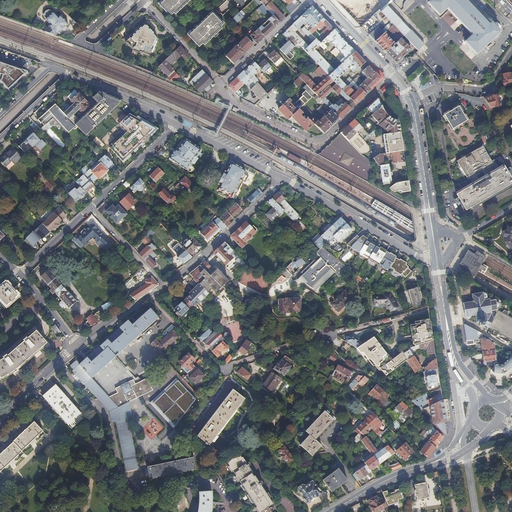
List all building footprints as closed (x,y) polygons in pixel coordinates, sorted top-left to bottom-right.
[(162,0),(159,4),(170,16),(173,13),(175,14),(189,0),(162,0)] [(297,0),(293,0),(289,4),(285,8),(290,13),(301,3),(297,0)] [(355,0),(372,16),(386,2),(383,0),(355,0)] [(430,0),(429,2),(440,15),(448,7),(459,19),(463,23),(473,34),(465,42),(477,54),(501,32),(500,31),(502,29),(502,27),(499,23),(496,22),(495,21),(485,10),(483,12),(472,0),(430,0)] [(511,0),(490,0),(491,1),(506,17),(511,12),(511,0)] [(265,7),(262,4),(258,7),(261,11),(262,10),(265,13),(267,13),(268,14),(270,13),(272,15),(273,14),(280,22),(285,18),(271,2),(265,7)] [(309,31),(323,18),(312,6),(289,27),(287,29),(297,40),(310,54),(315,49),(321,44),(309,31)] [(404,36),(418,51),(425,44),(412,30),(410,32),(401,22),(402,21),(388,6),(382,12),(384,15),(393,25),(404,36)] [(387,27),(389,29),(393,25),(384,15),(382,12),(380,10),(374,15),(382,24),(383,23),(387,27)] [(188,34),(187,35),(199,46),(202,43),(204,45),(221,29),(220,27),(224,24),(213,11),(212,12),(213,13),(210,16),(209,15),(198,25),(199,27),(196,29),(195,28),(191,31),(192,32),(189,35),(188,34)] [(244,14),(241,11),(231,20),(234,24),(237,21),(237,22),(242,17),(241,17),(244,14)] [(49,27),(44,32),(54,35),(55,34),(56,35),(67,24),(60,16),(58,18),(53,13),(52,13),(51,13),(50,12),(49,12),(48,12),(47,12),(46,12),(45,13),(45,14),(44,15),(44,16),(45,17),(45,18),(46,19),(45,20),(50,25),(48,27),(49,27)] [(272,15),(269,19),(276,27),(280,23),(280,22),(273,14),(272,15)] [(323,18),(309,31),(321,44),(322,42),(334,30),(323,18)] [(269,19),(258,28),(265,36),(276,27),(269,19)] [(144,24),(125,42),(132,51),(138,53),(139,52),(143,53),(143,52),(149,54),(156,38),(144,24)] [(401,39),(404,36),(393,25),(389,29),(388,29),(395,37),(394,38),(393,42),(384,33),(375,42),(386,53),(392,47),(396,44),(401,39)] [(258,28),(256,27),(253,29),(252,28),(248,32),(253,38),(258,44),(265,36),(258,28)] [(373,31),(369,35),(375,42),(384,33),(388,29),(389,29),(387,27),(384,29),(380,29),(379,27),(374,31),(373,31)] [(287,38),(286,39),(288,41),(289,40),(292,44),(297,40),(287,29),(283,33),(287,38)] [(355,52),(334,30),(322,42),(325,44),(329,41),(336,48),(331,52),(341,62),(337,66),(339,67),(355,52)] [(254,45),(246,37),(226,55),(234,64),(254,45)] [(396,64),(403,58),(411,50),(401,39),(396,44),(398,46),(395,49),(392,47),(386,53),(396,64)] [(286,56),(295,47),(292,44),(289,40),(288,41),(280,49),(286,56)] [(189,57),(180,47),(165,61),(170,67),(181,55),(186,60),(189,57)] [(317,62),(319,64),(330,76),(335,71),(315,49),(310,54),(315,60),(317,62)] [(281,58),(274,50),(268,56),(275,64),(281,58)] [(335,71),(330,76),(333,80),(342,90),(347,85),(352,80),(349,77),(343,83),(339,78),(346,71),(347,72),(349,70),(348,69),(351,66),(353,67),(351,69),(354,73),(365,62),(355,52),(339,67),(335,71)] [(281,58),(276,64),(278,66),(284,61),(281,58)] [(257,66),(261,70),(263,73),(270,67),(263,60),(257,66)] [(165,61),(158,67),(167,76),(173,70),(170,67),(165,61)] [(253,62),(243,71),(250,79),(249,80),(250,81),(261,70),(257,66),(253,62)] [(0,82),(7,91),(11,87),(11,88),(25,75),(19,69),(6,65),(5,65),(0,63),(0,82)] [(300,78),(304,82),(306,85),(315,94),(317,96),(328,85),(333,80),(330,76),(319,64),(313,69),(323,80),(317,85),(307,75),(298,70),(295,73),(300,78)] [(360,88),(366,94),(371,90),(370,89),(380,79),(368,66),(362,71),(368,78),(363,82),(358,86),(360,88)] [(504,80),(503,81),(504,86),(511,84),(511,74),(511,72),(510,72),(509,70),(505,71),(505,73),(503,74),(504,80)] [(169,77),(167,80),(172,82),(178,76),(174,71),(169,77)] [(189,83),(199,94),(200,94),(213,82),(202,71),(189,83)] [(243,86),(247,90),(253,84),(250,81),(249,80),(250,79),(243,71),(233,81),(229,84),(229,88),(238,98),(242,94),(238,90),(243,86)] [(368,78),(362,71),(357,76),(363,82),(368,78)] [(363,82),(357,76),(352,80),(358,86),(363,82)] [(300,78),(292,85),(296,89),(304,82),(300,78)] [(333,80),(328,85),(332,90),(337,95),(339,94),(345,101),(344,102),(350,109),(355,105),(342,90),(333,80)] [(254,82),(253,84),(255,86),(263,94),(264,92),(254,82)] [(255,86),(253,84),(247,90),(251,93),(254,96),(257,99),(263,94),(255,86)] [(386,84),(380,89),(383,93),(389,88),(386,84)] [(297,108),(300,111),(304,107),(303,105),(305,104),(315,94),(306,85),(302,88),(302,89),(303,88),(306,91),(307,92),(304,95),(303,94),(301,95),(302,96),(295,104),(293,103),(297,108)] [(329,109),(338,119),(339,119),(350,109),(344,102),(340,98),(335,103),(338,106),(337,107),(336,105),(333,104),(332,106),(324,97),(332,90),(328,85),(317,96),(318,97),(328,108),(329,109)] [(347,85),(342,90),(355,105),(366,94),(360,88),(351,96),(349,94),(352,91),(347,85)] [(394,97),(399,94),(394,88),(390,91),(394,97)] [(70,108),(67,104),(61,110),(72,121),(75,118),(72,115),(78,109),(81,112),(88,105),(74,91),(67,97),(74,105),(70,108)] [(498,92),(483,96),(487,102),(491,108),(495,106),(496,107),(501,106),(498,92)] [(82,132),(86,136),(117,107),(119,105),(120,101),(103,94),(99,93),(93,98),(98,103),(80,121),(76,117),(75,118),(72,121),(77,127),(82,132)] [(54,94),(50,98),(55,103),(59,99),(54,94)] [(318,122),(315,125),(323,133),(338,119),(329,109),(328,108),(318,97),(315,100),(322,106),(323,106),(326,109),(325,111),(320,107),(317,110),(324,118),(319,122),(318,122)] [(292,116),(306,131),(314,124),(308,118),(305,121),(301,116),(303,113),(300,111),(297,108),(296,109),(290,103),(291,101),(289,99),(279,109),(288,119),(292,116)] [(376,99),(366,108),(372,115),(382,106),(379,100),(379,99),(378,99),(377,99),(376,99)] [(61,110),(55,104),(41,118),(47,124),(53,118),(56,115),(70,130),(71,131),(74,128),(75,129),(77,127),(72,121),(61,110)] [(382,106),(372,115),(371,116),(380,124),(389,117),(386,113),(385,112),(383,109),(382,106)] [(457,106),(443,114),(452,129),(466,120),(457,106)] [(56,115),(53,118),(67,132),(70,130),(56,115)] [(126,133),(109,149),(124,164),(160,130),(151,125),(153,124),(135,115),(132,117),(128,115),(117,124),(126,133)] [(391,119),(389,117),(380,124),(379,125),(381,127),(379,130),(380,131),(382,130),(384,132),(385,131),(387,132),(387,134),(398,132),(400,132),(398,123),(397,122),(395,122),(393,120),(391,119)] [(351,122),(348,125),(357,134),(363,128),(354,119),(351,122)] [(42,137),(45,134),(34,122),(30,126),(34,130),(35,129),(42,137)] [(357,134),(348,125),(342,131),(340,133),(361,154),(369,153),(369,146),(357,134)] [(398,132),(387,134),(382,135),(386,153),(389,153),(402,151),(398,132)] [(18,147),(25,154),(26,154),(27,154),(31,150),(31,148),(35,145),(39,149),(45,143),(41,140),(40,141),(40,140),(35,135),(35,134),(34,134),(33,133),(25,140),(25,141),(24,142),(23,142),(18,147)] [(319,155),(330,161),(363,179),(373,164),(370,162),(361,154),(340,133),(319,152),(317,154),(319,155)] [(186,170),(191,163),(195,157),(196,157),(201,150),(185,139),(183,144),(178,151),(175,150),(169,159),(186,170)] [(13,147),(0,158),(0,160),(6,166),(11,161),(14,164),(22,157),(13,147)] [(464,211),(511,184),(511,183),(503,168),(495,172),(481,147),(455,162),(465,178),(467,177),(472,185),(455,194),(464,211)] [(405,162),(403,151),(402,151),(389,153),(392,164),(405,162)] [(384,165),(382,154),(379,155),(374,158),(376,167),(381,166),(384,165)] [(98,161),(99,162),(106,171),(113,165),(104,156),(98,161)] [(89,169),(83,175),(91,184),(97,178),(97,179),(106,171),(99,162),(90,170),(89,169)] [(405,166),(405,162),(392,164),(393,171),(397,170),(397,171),(402,170),(402,167),(405,166)] [(245,171),(232,164),(227,173),(225,172),(218,185),(220,186),(218,191),(220,192),(226,195),(231,198),(231,197),(234,193),(236,194),(242,182),(245,184),(248,177),(243,174),(245,171)] [(389,165),(384,165),(381,166),(381,168),(380,169),(380,174),(379,174),(380,177),(381,177),(382,183),(383,183),(384,186),(392,184),(389,165)] [(159,167),(150,176),(156,182),(165,174),(159,167)] [(46,175),(42,171),(38,176),(44,183),(43,184),(48,190),(54,184),(49,179),(46,175)] [(83,175),(79,179),(82,182),(78,186),(86,194),(94,187),(91,184),(83,175)] [(169,206),(177,198),(187,189),(189,187),(190,187),(192,185),(185,178),(180,183),(181,183),(180,184),(179,184),(175,187),(176,188),(178,191),(173,196),(171,196),(171,197),(165,190),(159,196),(169,206)] [(139,180),(130,189),(132,192),(131,192),(132,194),(136,190),(137,191),(140,192),(142,190),(142,187),(141,186),(143,184),(139,180)] [(409,191),(408,181),(397,183),(390,187),(389,189),(394,192),(401,191),(402,193),(409,191)] [(78,186),(77,184),(67,193),(77,203),(86,194),(78,186)] [(252,204),(263,193),(259,189),(248,199),(252,204)] [(287,201),(278,193),(272,198),(285,211),(294,221),(299,216),(286,202),(287,201)] [(129,194),(120,202),(127,210),(135,202),(129,194)] [(285,211),(272,198),(267,203),(273,208),(266,215),(267,216),(271,221),(272,221),(279,214),(280,216),(285,211)] [(425,239),(429,232),(375,200),(371,207),(425,239)] [(226,227),(230,224),(228,222),(241,209),(236,203),(219,219),(220,220),(226,227)] [(107,209),(102,204),(97,209),(102,215),(105,211),(107,209)] [(116,223),(126,214),(118,205),(115,208),(112,205),(107,209),(105,211),(109,215),(108,216),(111,219),(111,218),(116,223)] [(43,224),(50,232),(54,228),(55,229),(59,225),(58,224),(67,216),(59,208),(55,213),(52,213),(47,217),(47,220),(43,224)] [(220,220),(219,219),(216,216),(210,221),(212,223),(200,234),(206,241),(219,229),(222,232),(226,227),(220,220)] [(340,219),(332,226),(339,232),(348,223),(344,219),(342,217),(340,219)] [(330,223),(332,226),(340,219),(338,218),(336,218),(330,223)] [(294,222),(302,231),(306,227),(298,219),(294,222)] [(35,229),(32,231),(40,240),(41,240),(42,240),(42,239),(42,238),(43,238),(43,237),(43,236),(51,233),(50,232),(43,224),(41,223),(40,224),(40,225),(39,225),(39,226),(39,227),(37,229),(35,229)] [(71,240),(80,249),(92,237),(97,242),(96,242),(104,251),(112,243),(104,235),(103,236),(92,224),(86,230),(85,229),(83,229),(81,232),(81,233),(81,234),(77,238),(75,236),(71,240)] [(250,229),(245,224),(230,237),(242,249),(247,244),(245,242),(255,234),(254,233),(256,231),(252,227),(250,229)] [(332,226),(315,242),(321,248),(323,247),(327,243),(329,241),(339,232),(332,226)] [(24,241),(31,248),(33,246),(34,245),(37,242),(39,241),(40,240),(32,231),(29,234),(30,235),(24,241)] [(151,243),(152,242),(145,235),(140,239),(146,245),(145,245),(146,247),(138,254),(152,268),(156,265),(151,259),(156,255),(152,251),(155,248),(151,243)] [(357,236),(347,245),(348,246),(359,253),(367,242),(368,239),(365,237),(363,236),(360,239),(357,236)] [(185,247),(184,248),(185,250),(191,256),(194,253),(195,254),(201,248),(193,239),(190,242),(188,241),(186,241),(184,243),(184,245),(185,247)] [(224,242),(213,253),(225,265),(232,258),(230,256),(234,252),(233,251),(228,246),(224,242)] [(370,244),(367,242),(359,253),(369,259),(376,248),(377,246),(371,242),(370,244)] [(321,248),(317,252),(321,256),(317,260),(304,272),(298,277),(315,290),(334,273),(339,276),(346,266),(323,247),(321,248)] [(379,250),(376,248),(369,259),(379,264),(386,253),(386,252),(380,248),(379,250)] [(481,266),(486,258),(471,249),(469,252),(468,252),(464,258),(461,264),(462,264),(459,269),(464,272),(474,278),(478,271),(483,274),(486,269),(481,266)] [(177,257),(185,265),(193,258),(191,256),(185,250),(177,257)] [(389,255),(386,253),(379,264),(378,265),(382,267),(381,267),(388,271),(389,269),(389,268),(395,259),(395,258),(396,258),(392,255),(390,254),(389,255)] [(290,263),(286,268),(292,275),(296,272),(294,270),(294,268),(295,266),(298,269),(301,267),(306,262),(301,258),(300,256),(300,257),(299,256),(297,256),(296,257),(296,258),(297,259),(299,259),(300,260),(296,263),(295,261),(291,264),(290,263)] [(302,271),(304,272),(317,260),(316,258),(302,271)] [(399,261),(395,259),(389,268),(393,271),(393,272),(392,272),(400,276),(401,276),(402,275),(404,277),(405,278),(411,272),(408,269),(408,268),(406,266),(404,264),(404,263),(400,260),(399,261)] [(210,269),(204,262),(203,263),(189,274),(194,280),(193,281),(197,285),(198,284),(200,285),(190,295),(187,299),(193,305),(194,307),(198,303),(200,304),(210,295),(210,294),(213,291),(215,293),(228,281),(217,269),(209,276),(206,273),(210,269)] [(418,264),(413,270),(418,275),(422,274),(421,266),(418,264)] [(30,273),(29,276),(30,277),(34,273),(35,273),(39,268),(37,266),(30,273)] [(286,268),(281,273),(288,278),(289,278),(292,275),(286,268)] [(72,298),(69,294),(48,270),(40,277),(50,288),(48,291),(52,294),(54,293),(61,300),(58,304),(61,308),(64,306),(65,307),(66,306),(68,308),(76,301),(72,298)] [(292,275),(289,278),(292,280),(299,274),(296,271),(296,272),(292,275)] [(134,300),(156,286),(152,279),(130,293),(134,300)] [(7,280),(0,285),(0,296),(9,307),(22,296),(7,280)] [(412,290),(407,292),(411,304),(413,304),(414,307),(420,305),(419,302),(421,301),(417,289),(416,289),(415,284),(411,286),(412,290)] [(490,328),(497,314),(495,314),(498,308),(498,307),(499,306),(500,306),(500,305),(500,304),(500,303),(499,302),(498,301),(497,301),(497,300),(491,300),(491,299),(486,299),(486,298),(486,297),(485,296),(484,295),(484,294),(483,294),(482,294),(481,293),(479,294),(480,293),(481,291),(474,287),(472,287),(473,294),(472,294),(473,302),(463,303),(465,317),(466,317),(466,318),(468,320),(470,319),(471,317),(470,316),(475,315),(477,323),(479,323),(480,327),(486,325),(490,328)] [(313,293),(305,288),(303,291),(316,300),(319,296),(313,293)] [(386,296),(373,297),(374,303),(374,304),(375,305),(376,305),(377,305),(378,305),(378,304),(378,303),(384,305),(390,312),(398,306),(390,294),(386,294),(386,296)] [(342,295),(328,309),(336,317),(350,303),(342,295)] [(193,305),(187,299),(182,304),(181,303),(179,305),(176,302),(173,305),(175,308),(173,310),(176,313),(175,314),(176,316),(176,315),(178,317),(179,316),(180,318),(193,305)] [(299,300),(277,300),(277,313),(298,313),(299,300)] [(110,413),(129,401),(142,395),(153,390),(148,378),(136,383),(134,379),(114,388),(117,393),(109,398),(92,378),(141,334),(158,318),(150,309),(132,325),(128,321),(79,365),(76,361),(70,366),(74,370),(72,372),(110,413)] [(511,316),(509,315),(509,312),(505,309),(503,312),(499,310),(497,314),(490,328),(494,330),(494,333),(496,334),(498,332),(511,339),(511,316)] [(97,323),(98,324),(100,322),(98,320),(98,317),(100,315),(97,311),(93,315),(94,315),(91,317),(86,321),(87,322),(86,323),(86,325),(87,327),(89,327),(91,326),(92,327),(97,323)] [(163,317),(154,325),(159,330),(168,322),(163,317)] [(431,327),(430,322),(427,320),(420,321),(420,323),(415,324),(415,327),(411,328),(413,345),(415,345),(415,347),(418,346),(433,341),(431,327)] [(465,324),(464,325),(467,345),(474,344),(474,341),(473,340),(480,339),(481,340),(482,351),(495,350),(493,343),(490,344),(490,342),(492,341),(493,340),(465,324)] [(56,334),(59,332),(54,325),(51,328),(56,334)] [(214,332),(210,327),(199,338),(200,340),(203,343),(203,342),(213,333),(214,332)] [(216,330),(214,332),(213,333),(203,342),(203,343),(212,352),(222,342),(223,341),(225,340),(216,330)] [(0,378),(5,376),(10,373),(14,371),(19,368),(47,343),(37,331),(10,354),(3,358),(0,360),(0,378)] [(155,339),(150,344),(159,353),(164,349),(177,337),(172,331),(158,343),(155,339)] [(347,339),(346,341),(358,348),(363,344),(353,337),(347,339)] [(363,344),(358,348),(361,351),(365,353),(369,359),(373,361),(378,368),(381,369),(384,373),(386,374),(388,376),(408,362),(405,357),(406,356),(404,354),(403,352),(392,360),(374,337),(363,344)] [(253,345),(247,340),(239,350),(245,354),(253,345)] [(228,347),(223,341),(222,342),(212,352),(218,358),(221,354),(220,353),(224,349),(225,351),(228,347)] [(434,346),(433,341),(418,346),(419,348),(420,348),(421,350),(426,349),(428,356),(435,353),(434,346)] [(419,348),(418,346),(415,347),(409,349),(410,351),(404,354),(406,356),(405,357),(408,362),(415,373),(422,369),(412,353),(417,350),(418,349),(419,348)] [(496,361),(495,350),(482,351),(485,366),(487,365),(491,363),(496,361)] [(188,353),(179,362),(184,367),(185,366),(190,371),(195,367),(190,362),(193,359),(188,353)] [(436,359),(436,356),(427,359),(429,365),(437,361),(436,359)] [(491,363),(487,365),(494,373),(504,374),(507,372),(511,367),(511,356),(504,365),(499,365),(496,361),(491,363)] [(274,365),(272,368),(273,370),(283,376),(293,362),(284,357),(278,365),(276,365),(274,365)] [(437,361),(429,365),(422,369),(423,372),(424,371),(438,370),(437,361)] [(338,368),(334,376),(340,380),(342,377),(347,380),(348,378),(350,379),(353,373),(343,368),(340,367),(339,368),(338,368)] [(198,369),(189,377),(195,384),(206,374),(201,369),(199,371),(198,369)] [(241,369),(237,373),(246,380),(250,376),(241,369)] [(441,385),(438,370),(424,371),(425,378),(427,378),(428,384),(428,387),(441,385)] [(280,379),(271,373),(263,386),(272,392),(280,379)] [(358,376),(349,386),(353,390),(354,388),(353,387),(356,383),(361,387),(367,381),(363,378),(362,379),(359,376),(358,376)] [(198,401),(175,378),(151,402),(174,425),(198,401)] [(280,391),(286,395),(291,387),(286,383),(280,391)] [(48,391),(42,396),(71,429),(84,418),(55,385),(48,391)] [(377,385),(370,393),(377,399),(384,391),(377,385)] [(233,390),(197,437),(209,446),(245,400),(233,390)] [(384,391),(377,399),(387,407),(391,402),(387,398),(389,396),(384,391)] [(443,400),(442,394),(427,401),(430,407),(443,400)] [(420,398),(413,402),(423,411),(430,407),(427,401),(425,396),(420,398)] [(430,407),(423,411),(435,423),(447,421),(446,417),(443,400),(430,407)] [(132,418),(129,401),(110,413),(112,422),(116,421),(126,471),(138,468),(136,461),(128,419),(132,418)] [(402,402),(397,408),(407,418),(412,412),(402,402)] [(310,435),(301,445),(313,456),(322,446),(315,440),(334,420),(324,411),(305,431),(310,435)] [(371,412),(364,419),(371,427),(374,430),(375,428),(373,426),(379,420),(371,412)] [(285,417),(275,428),(280,432),(290,421),(285,417)] [(371,427),(364,419),(356,427),(364,435),(371,427)] [(0,471),(0,470),(21,450),(21,449),(42,429),(33,420),(12,440),(13,440),(0,452),(0,471)] [(449,433),(447,421),(435,423),(434,424),(445,436),(447,434),(449,433)] [(442,437),(431,425),(423,433),(420,431),(419,433),(422,436),(421,436),(427,441),(435,447),(438,443),(442,437)] [(362,437),(357,433),(352,439),(356,443),(360,439),(362,437)] [(395,453),(389,446),(380,452),(366,435),(360,440),(372,454),(373,457),(380,465),(388,459),(389,460),(388,461),(387,463),(390,465),(394,470),(403,467),(393,456),(396,454),(395,453)] [(396,454),(400,459),(403,457),(405,459),(413,451),(406,443),(405,444),(402,441),(394,448),(397,450),(395,453),(396,454)] [(435,447),(427,441),(420,451),(419,451),(417,452),(422,458),(426,455),(428,457),(431,454),(435,447)] [(292,456),(287,450),(285,447),(279,451),(288,464),(294,459),(292,456)] [(365,463),(367,465),(371,470),(380,465),(373,457),(372,454),(363,460),(365,463)] [(249,467),(248,468),(246,465),(247,465),(243,458),(242,459),(240,456),(227,464),(230,467),(228,468),(232,473),(233,473),(236,478),(235,478),(239,484),(240,483),(242,486),(241,487),(244,492),(245,492),(248,496),(247,497),(253,505),(254,504),(257,509),(256,510),(257,511),(263,511),(274,505),(270,499),(271,498),(268,495),(267,495),(261,486),(260,487),(258,485),(260,484),(255,477),(254,478),(252,475),(253,474),(249,467)] [(195,457),(148,468),(149,472),(152,472),(153,476),(196,467),(195,457)] [(367,465),(354,475),(358,482),(372,472),(371,470),(367,465)] [(339,469),(323,481),(332,493),(347,482),(339,469)] [(303,484),(299,487),(299,490),(304,496),(303,497),(307,503),(317,496),(317,497),(322,493),(313,481),(307,486),(306,485),(303,484)] [(416,491),(415,491),(415,495),(416,494),(417,498),(428,497),(426,484),(425,483),(422,483),(421,484),(415,485),(416,491)] [(382,492),(388,506),(398,502),(398,500),(402,498),(400,493),(402,490),(399,487),(394,489),(394,491),(388,493),(387,490),(382,492)] [(208,511),(210,508),(210,503),(210,498),(210,494),(197,494),(197,498),(197,503),(197,507),(196,511),(208,511)] [(376,497),(368,502),(374,511),(387,511),(385,508),(387,507),(382,499),(379,501),(376,497)]
